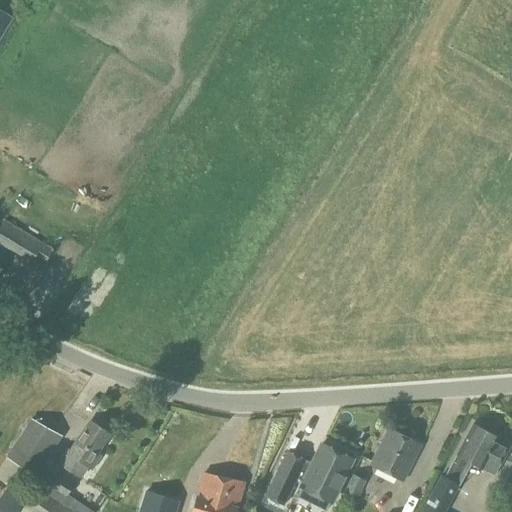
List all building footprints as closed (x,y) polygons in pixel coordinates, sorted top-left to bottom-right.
[(0,37),(11,19),(0,12),(0,37)] [(0,232),(0,245),(11,252),(15,246),(32,257),(35,252),(47,258),(51,251),(5,224),(0,232)] [(34,475),(59,436),(33,419),(7,458),(34,475)] [(95,453),(108,435),(90,421),(69,451),(64,448),(56,460),(78,476),(86,465),(91,469),(99,456),(95,453)] [(421,511),(444,511),(458,485),(459,486),(471,464),(482,469),(494,476),(502,460),(511,445),(498,439),(499,438),(473,424),(444,478),(441,476),(421,511)] [(403,482),(421,446),(388,429),(370,465),(403,482)] [(334,506),(357,459),(323,442),(312,464),(287,452),(265,497),(285,506),(297,481),(303,484),(300,489),(334,506)] [(237,511),(238,508),(245,482),(203,472),(191,511),(237,511)] [(359,497),(367,481),(356,475),(347,491),(359,497)] [(70,494),(75,487),(61,478),(56,485),(70,494)] [(0,508),(5,511),(17,511),(32,493),(16,481),(0,503),(0,508)] [(56,485),(48,496),(70,511),(94,511),(95,511),(70,494),(56,485)] [(175,511),(179,502),(147,492),(140,511),(175,511)] [(33,511),(70,511),(48,496),(43,493),(31,511),(33,511)]
